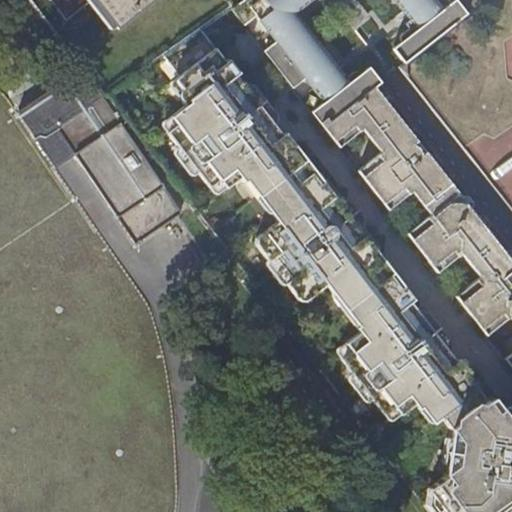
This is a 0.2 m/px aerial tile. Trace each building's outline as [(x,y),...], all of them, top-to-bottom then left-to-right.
[(93,0),(115,29),(153,0),(93,0)] [(392,47),(403,62),(467,13),(457,0),(453,0),(444,8),(437,0),(433,0),(404,22),(408,27),(402,32),(400,35),(399,37),(399,39),(400,41),(392,47)] [(395,0),(403,10),(416,0),(422,0),(423,1),(424,0),(395,0)] [(328,13),(344,34),(352,28),(351,20),(351,17),(351,15),(351,13),(350,11),(349,10),(348,8),(347,7),(346,6),(344,5),(342,5),(337,8),(336,6),(328,13)] [(263,49),(291,87),(303,77),(308,83),(334,61),(323,46),(327,43),(312,24),(308,27),(296,12),(270,34),(275,39),(263,49)] [(324,181),(287,132),(283,134),(277,127),(278,121),(279,115),(256,85),(244,83),(238,74),(241,72),(231,59),(228,61),(202,28),(164,54),(181,75),(176,79),(188,95),(181,100),(185,105),(172,116),(183,129),(226,187),(240,176),(244,181),(247,180),(278,221),(262,233),(310,296),(327,284),(357,324),(354,326),(358,332),(345,342),(393,406),(399,413),(413,403),(417,408),(419,407),(432,421),(440,416),(449,428),(448,436),(454,443),(451,459),(443,464),(442,470),(448,478),(449,477),(477,511),(493,511),(511,499),(511,413),(505,404),(499,408),(491,396),(485,400),(466,375),(469,372),(459,359),(456,361),(450,354),(451,348),(453,342),(428,311),(416,309),(410,301),(413,298),(376,250),(379,247),(363,226),(364,216),(358,208),(353,202),(344,201),(328,179),(324,181)] [(370,87),(378,80),(368,66),(359,72),(356,71),(355,70),(353,70),(352,70),(351,71),(345,75),(341,70),(314,91),(321,101),(310,111),(321,125),(370,87)] [(53,128),(99,96),(101,99),(103,97),(93,82),(88,85),(79,72),(18,112),(54,169),(73,156),(53,128)] [(321,125),(511,368),(511,270),(511,271),(511,270),(511,262),(424,154),(420,157),(417,151),(412,146),(415,143),(370,87),(321,125)] [(73,156),(135,244),(181,212),(101,99),(99,96),(53,128),(73,156)] [(226,187),(183,129),(172,116),(171,117),(177,124),(167,131),(179,147),(183,148),(197,166),(196,171),(209,186),(219,179),(225,187),(226,187)] [(310,296),(262,233),(256,237),(255,243),(269,260),(273,257),(289,278),(285,281),(299,300),(304,301),(310,296)] [(393,406),(345,342),(343,343),(350,351),(340,358),(352,374),(356,374),(370,393),(369,397),(382,414),(393,406)] [(477,511),(449,477),(448,478),(442,470),(441,472),(443,474),(416,495),(428,511),(477,511)]
